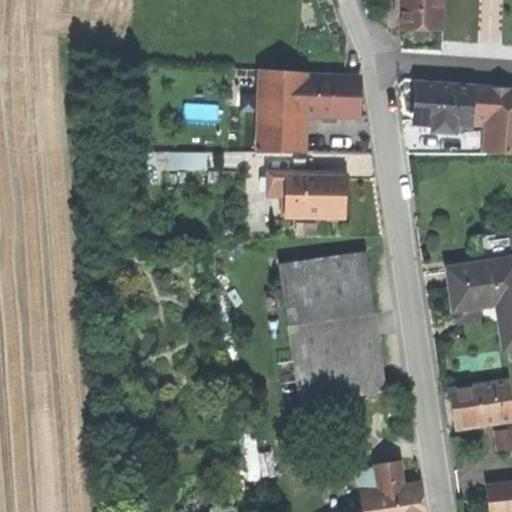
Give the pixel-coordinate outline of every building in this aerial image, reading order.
[(424,24),(442,24),(442,0),(401,0),(401,23),(424,24)] [(299,153),(300,114),(298,114),(299,76),(301,76),(301,71),(267,70),(259,152),(299,153)] [(300,114),(358,116),(359,98),(359,78),(301,76),(299,76),(298,114),(300,114)] [(474,86),(417,82),(416,100),(415,122),(433,123),(455,125),(471,126),(471,123),(472,112),(474,86)] [(511,88),(474,86),(472,112),(488,113),(487,117),(511,118),(511,88)] [(482,119),(487,119),(487,117),(488,113),(472,112),(471,123),(479,124),(482,121),(482,119)] [(511,118),(487,117),(487,119),(485,151),(511,153),(511,118)] [(455,132),(455,125),(433,123),(433,131),(455,132)] [(269,193),(286,193),(287,173),(271,173),(270,178),(269,178),(269,193)] [(341,174),(287,173),(286,193),(286,217),(340,217),(341,197),(341,174)] [(280,264),(283,285),(369,273),(365,252),(280,264)] [(462,309),(498,303),(511,300),(511,257),(448,268),(451,289),(459,288),(460,297),(462,309)] [(369,273),(283,285),(299,393),(367,383),(384,380),(369,273)] [(511,300),(498,303),(505,349),(511,347),(511,300)] [(386,391),(384,380),(367,383),(368,393),(386,391)] [(511,397),(509,381),(450,390),(452,406),(455,426),(511,416),(511,397)] [(376,467),(379,490),(402,487),(399,464),(376,467)] [(358,470),(361,493),(379,490),(376,467),(358,470)] [(361,493),(364,511),(424,511),(423,504),(420,484),(402,487),(379,490),(361,493)] [(511,488),(489,491),(490,503),(511,500),(511,488)] [(511,511),(511,500),(490,503),(491,511),(511,511)]
